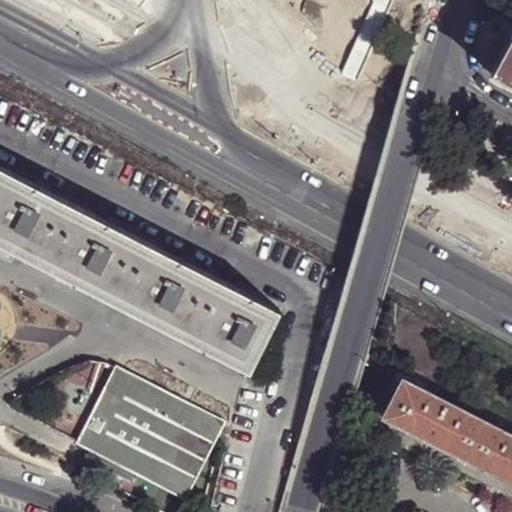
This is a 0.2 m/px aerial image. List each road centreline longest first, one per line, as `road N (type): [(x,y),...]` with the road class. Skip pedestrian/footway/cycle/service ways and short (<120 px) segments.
road 1 (unclassified): [(254,511),(305,307),(287,287),(0,140)]
road 2 (residential): [(457,0),(300,511)]
road 3 (secondary): [(47,0),(189,80),(304,126)]
road 4 (secondary): [(511,240),(304,126)]
road 5 (secondary): [(304,126),(213,48),(141,0)]
road 6 (unknown): [(118,322),(285,401)]
road 7 (unknown): [(0,381),(118,322)]
road 8 (unknown): [(0,264),(118,322)]
